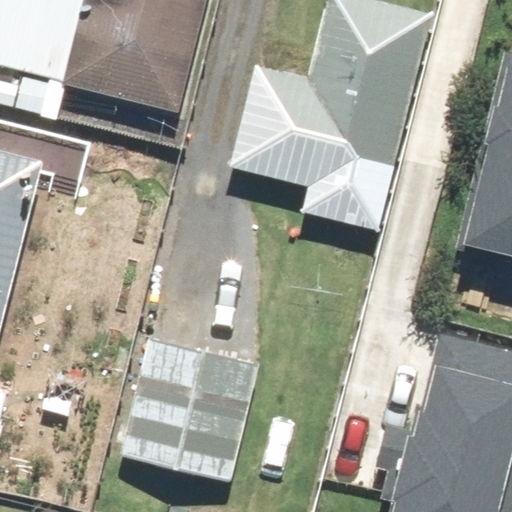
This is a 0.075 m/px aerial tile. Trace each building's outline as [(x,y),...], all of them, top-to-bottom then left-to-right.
[(74,77),(187,104),(211,0),(0,0),(0,98),(65,114),(74,77)] [(440,7),(410,0),(327,0),(312,69),(260,57),(236,161),(311,179),(305,208),(389,227),(440,7)] [(511,58),(503,56),(450,260),(506,275),(511,251),(511,250),(511,58)] [(0,473),(25,390),(0,382),(0,358),(59,156),(0,139),(0,473)] [(448,246),(397,235),(370,354),(420,366),(448,246)] [(511,336),(437,318),(388,511),(510,511),(511,507),(511,336)] [(264,367),(149,335),(117,449),(233,481),(264,367)]
